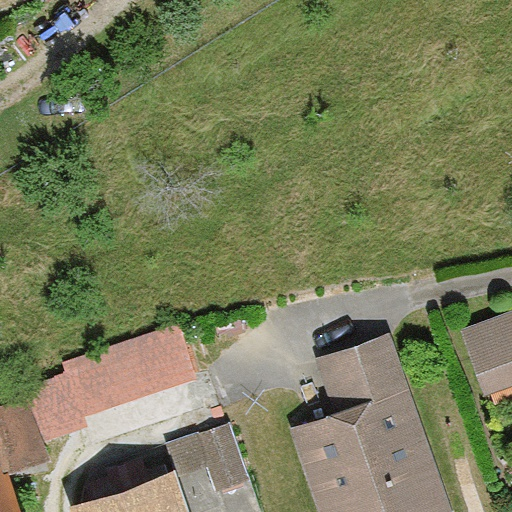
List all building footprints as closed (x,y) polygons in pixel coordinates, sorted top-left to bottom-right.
[(511,304),(452,327),(478,393),(511,379),(511,304)] [(74,414),(194,378),(176,317),(55,354),(74,414)] [(404,384),(385,330),(306,358),(325,412),(404,384)] [(286,425),(316,511),(448,511),(404,384),(325,412),(286,425)] [(0,511),(15,511),(1,468),(47,451),(25,393),(0,402),(0,511)] [(206,490),(246,477),(227,416),(186,429),(206,490)] [(188,511),(175,466),(64,498),(67,511),(188,511)]
